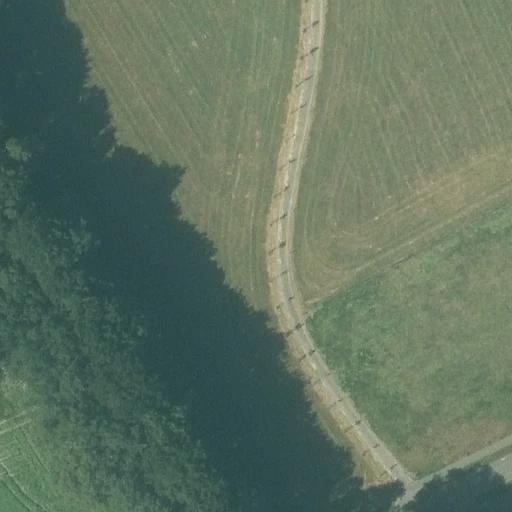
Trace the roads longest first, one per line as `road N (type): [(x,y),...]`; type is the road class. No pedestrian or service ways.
road 1 (unclassified): [(424,511),(310,351),(289,278),(326,0)]
road 2 (track): [(153,511),(0,246)]
